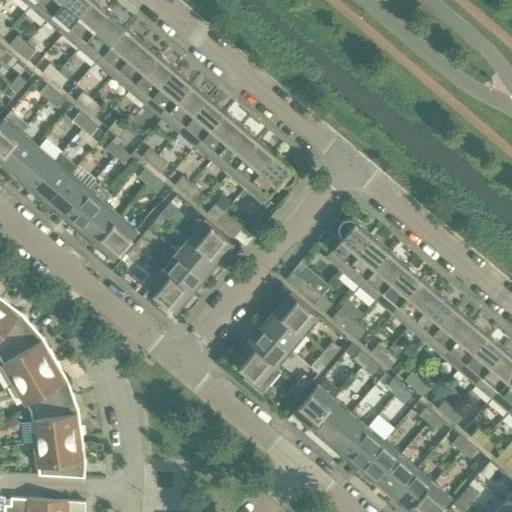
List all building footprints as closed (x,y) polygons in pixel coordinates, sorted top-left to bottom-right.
[(47,18),(62,0),(34,0),(31,4),(47,18)] [(64,32),(90,0),(62,0),(47,18),(64,32)] [(80,45),(109,11),(96,0),(90,0),(64,32),(80,45)] [(97,59),(126,25),(109,11),(80,45),(97,59)] [(0,35),(2,37),(10,28),(0,19),(0,35)] [(113,73),(142,39),(126,25),(97,59),(113,73)] [(9,43),(19,51),(27,42),(17,34),(9,43)] [(130,87),(159,53),(142,39),(113,73),(130,87)] [(35,50),(27,42),(19,51),(27,59),(35,50)] [(146,102),(176,67),(159,53),(130,87),(146,102)] [(42,71),(52,79),(59,70),(50,62),(42,71)] [(163,116),(192,81),(176,67),(146,102),(163,116)] [(68,78),(59,70),(52,79),(60,87),(68,78)] [(19,73),(11,82),(19,89),(27,80),(19,73)] [(180,130),(209,95),(192,81),(163,116),(180,130)] [(12,99),(19,89),(11,82),(3,92),(12,99)] [(39,91),(49,99),(56,90),(46,83),(39,91)] [(65,98),(56,90),(49,99),(58,106),(65,98)] [(75,99),(84,107),(92,98),(83,90),(75,99)] [(196,144),(225,109),(209,95),(180,130),(196,144)] [(101,106),(92,98),(84,107),(93,115),(101,106)] [(29,123),(12,108),(0,121),(0,156),(22,131),(29,123)] [(213,158),(242,123),(225,109),(196,144),(213,158)] [(72,119),(82,127),(88,118),(79,111),(72,119)] [(98,126),(88,118),(82,127),(91,134),(98,126)] [(108,127),(117,135),(125,126),(116,118),(108,127)] [(229,172),(258,137),(242,123),(213,158),(229,172)] [(134,134),(125,126),(117,135),(126,143),(134,134)] [(0,159),(15,172),(38,145),(22,131),(0,156),(0,159)] [(245,186),(275,151),(258,137),(229,172),(245,186)] [(105,147),(115,155),(121,146),(112,139),(105,147)] [(32,186),(55,159),(38,145),(15,172),(32,186)] [(131,154),(121,146),(115,155),(124,162),(131,154)] [(141,155),(151,164),(159,154),(149,146),(141,155)] [(78,165),(61,151),(55,159),(32,186),(48,200),(71,173),(78,165)] [(292,166),(275,151),(245,186),(263,200),(278,182),(279,183),(280,184),(282,184),(284,185),(287,184),(290,183),(291,182),(293,181),(293,180),(294,179),(295,177),(295,176),(296,174),(296,173),(295,172),(295,171),(295,170),(294,168),(293,166),(292,166)] [(167,162),(159,154),(151,164),(160,171),(167,162)] [(138,175),(147,183),(154,174),(145,167),(138,175)] [(65,214),(88,187),(71,173),(48,200),(65,214)] [(164,182),(154,174),(147,183),(157,190),(164,182)] [(174,183),(184,192),(191,182),(182,174),(174,183)] [(111,192),(95,178),(65,214),(81,228),(104,200),(111,192)] [(200,190),(191,182),(184,192),(193,199),(200,190)] [(97,242),(121,214),(104,200),(81,228),(97,242)] [(170,201),(162,210),(170,217),(178,208),(170,201)] [(217,219),(224,210),(215,202),(207,211),(217,219)] [(162,226),(170,217),(162,210),(154,219),(162,226)] [(243,226),(224,210),(217,219),(235,235),(243,226)] [(138,229),(121,214),(97,242),(115,257),(138,229)] [(206,218),(191,235),(218,258),(233,241),(206,218)] [(343,269),(373,235),(356,220),(354,219),(352,218),(350,218),(348,218),(345,218),(343,219),(341,221),(340,222),(339,223),(339,225),(338,226),(338,228),(338,229),(338,230),(339,232),(339,233),(340,234),(341,236),(342,236),(327,254),(343,269)] [(142,234),(134,243),(142,250),(150,241),(142,234)] [(218,258),(191,235),(177,252),(204,275),(218,258)] [(360,283),(389,249),(373,235),(343,269),(360,283)] [(134,259),(142,250),(134,243),(126,252),(134,259)] [(376,297),(406,263),(389,249),(360,283),(376,297)] [(204,275),(177,252),(163,268),(190,291),(204,275)] [(393,311),(422,277),(406,263),(376,297),(393,311)] [(190,291),(163,268),(148,285),(176,309),(190,291)] [(409,325),(439,291),(422,277),(393,311),(409,325)] [(296,287),(315,303),(323,294),(304,278),(296,287)] [(291,290),(276,308),(304,331),(318,314),(291,290)] [(426,339),(455,305),(439,291),(409,325),(426,339)] [(332,302),(323,294),(315,303),(324,311),(332,302)] [(22,311),(2,296),(0,298),(0,352),(33,324),(22,311)] [(443,353),(472,319),(455,305),(426,339),(443,353)] [(304,331),(276,308),(262,324),(290,348),(304,331)] [(347,331),(355,322),(346,314),(338,323),(347,331)] [(459,367),(489,333),(472,319),(443,353),(459,367)] [(364,329),(355,322),(347,331),(356,338),(364,329)] [(43,336),(33,324),(0,352),(0,356),(14,382),(56,357),(43,336)] [(290,348),(262,324),(248,341),(276,364),(290,348)] [(476,381),(505,347),(489,333),(459,367),(476,381)] [(332,339),(324,349),(333,356),(340,346),(332,339)] [(282,369),(276,364),(248,341),(234,358),(249,371),(244,377),(262,392),(282,369)] [(380,359),(388,349),(379,342),(371,351),(380,359)] [(492,395),(511,372),(511,352),(505,347),(476,381),(492,395)] [(333,356),(324,349),(317,358),(325,365),(333,356)] [(369,357),(360,349),(355,355),(353,358),(362,365),(369,357)] [(397,357),(388,349),(380,359),(389,366),(397,357)] [(69,379),(56,357),(14,382),(31,409),(74,394),(69,379)] [(378,365),(369,357),(362,365),(371,373),(378,365)] [(413,387),(421,378),(412,370),(404,379),(413,387)] [(304,372),(296,382),(305,389),(312,379),(304,372)] [(509,409),(511,405),(511,372),(492,395),(509,409)] [(386,385),(395,393),(402,385),(393,377),(386,385)] [(430,385),(421,378),(413,387),(423,395),(430,385)] [(312,424),(335,397),(335,396),(340,389),(328,379),(323,379),(319,383),(318,382),(295,410),(312,424)] [(297,398),(305,389),(296,382),(289,391),(297,398)] [(411,393),(402,385),(395,393),(404,401),(411,393)] [(79,410),(74,394),(31,409),(35,441),(83,434),(79,410)] [(328,438),(352,411),(335,397),(312,424),(328,438)] [(437,407),(447,415),(454,406),(445,398),(437,407)] [(419,413),(428,421),(435,413),(426,405),(419,413)] [(463,414),(454,406),(447,415),(456,423),(463,414)] [(345,452),(368,425),(352,411),(328,438),(345,452)] [(372,423),(388,433),(395,422),(379,412),(372,423)] [(444,421),(435,413),(428,421),(437,429),(444,421)] [(361,466),(385,439),(368,425),(345,452),(361,466)] [(470,435),(480,443),(487,434),(478,426),(470,435)] [(452,441),(461,449),(468,441),(459,433),(452,441)] [(86,459),(83,434),(35,441),(39,473),(85,476),(86,459)] [(496,441),(487,434),(480,443),(489,451),(496,441)] [(378,480),(401,453),(385,439),(361,466),(378,480)] [(477,449),(468,441),(461,449),(470,457),(477,449)] [(394,494),(417,467),(401,453),(378,480),(394,494)] [(511,470),(511,454),(503,463),(511,470)] [(488,477),(498,466),(490,459),(480,471),(488,477)] [(411,508),(434,481),(417,467),(394,494),(411,508)] [(436,511),(451,495),(434,481),(411,508),(415,511),(436,511)] [(469,484),(461,493),(470,501),(478,492),(469,484)] [(511,490),(503,501),(511,507),(511,490)] [(470,501),(461,493),(453,502),(462,510),(470,501)] [(47,511),(49,498),(11,496),(11,503),(5,503),(4,511),(47,511)] [(85,511),(86,500),(49,498),(47,511),(85,511)] [(511,511),(511,507),(503,501),(493,511),(511,511)]
